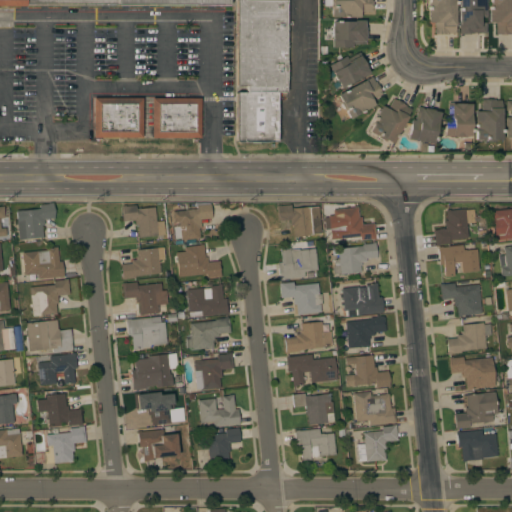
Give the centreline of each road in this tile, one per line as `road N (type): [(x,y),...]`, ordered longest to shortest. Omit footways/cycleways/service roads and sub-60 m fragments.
road 1 (residential): [(0,491),(436,491)]
road 2 (tertiary): [(0,181),(401,181)]
road 3 (residential): [(401,181),(436,491)]
road 4 (residential): [(249,235),(274,511)]
road 5 (residential): [(91,237),(117,511)]
